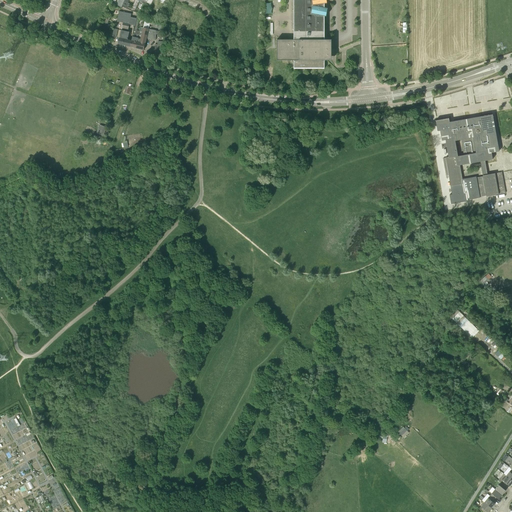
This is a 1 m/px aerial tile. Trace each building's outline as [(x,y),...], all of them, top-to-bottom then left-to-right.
[(137,0),(142,2),(138,12),(138,13),(137,18),(140,19),(141,16),(141,13),(144,6),(147,7),(149,4),(151,5),(152,0),(137,0)] [(295,67),(323,67),(323,59),(328,59),(328,41),(324,41),(324,0),(293,0),(294,40),(277,40),(277,60),(295,60),(295,67)] [(128,31),(132,14),(119,11),(117,21),(123,23),(122,29),(128,31)] [(136,48),(138,43),(140,32),(137,31),(139,25),(136,24),(132,38),(130,47),(136,48)] [(138,43),(136,48),(144,50),(146,38),(156,40),(157,30),(144,28),(141,27),(140,32),(138,43)] [(130,47),(132,38),(128,37),(129,32),(121,30),(118,44),(130,47)] [(155,49),(154,55),(157,56),(157,58),(165,58),(165,46),(163,46),(164,42),(158,41),(158,45),(156,45),(155,49)] [(486,196),(486,197),(505,193),(502,172),(495,173),(494,167),(482,170),(483,175),(483,176),(476,178),(476,177),(462,179),(460,165),(493,160),(491,153),(499,152),(498,144),(502,144),(501,140),(497,141),(496,134),(492,114),(449,122),(449,118),(435,121),(437,131),(440,131),(442,141),(445,140),(448,157),(445,158),(443,159),(446,176),(448,175),(452,195),(449,195),(451,204),(468,201),(468,200),(480,198),(480,197),(486,196)] [(106,129),(100,126),(97,134),(103,136),(106,129)] [(484,285),(489,280),(486,277),(481,282),(484,285)] [(472,338),(479,331),(457,310),(450,317),(472,338)] [(502,348),(502,347),(501,348),(500,347),(499,348),(499,349),(495,354),(498,357),(499,356),(504,351),(504,350),(502,348)] [(404,437),(410,432),(404,426),(399,431),(404,437)] [(511,482),(511,480),(506,476),(504,474),(498,481),(501,483),(505,486),(507,484),(509,486),(511,482)] [(505,486),(501,483),(495,489),(502,495),(506,491),(503,489),(505,486)] [(502,495),(495,489),(490,496),(494,500),(496,497),(499,499),(502,495)] [(494,500),(490,496),(484,502),(491,508),(495,504),(493,502),(494,500)] [(488,511),(491,508),(484,502),(479,509),(482,511),(484,511),(485,510),(487,511),(488,511)]
